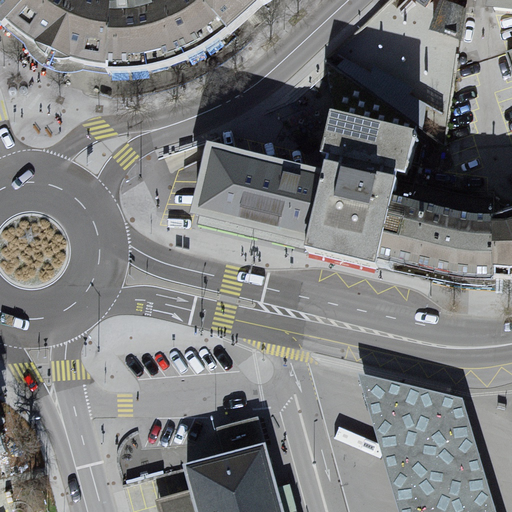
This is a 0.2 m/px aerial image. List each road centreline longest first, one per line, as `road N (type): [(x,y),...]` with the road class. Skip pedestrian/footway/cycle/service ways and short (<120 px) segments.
road 1 (primary): [(506,345),(454,341),(230,282),(153,257),(98,225)]
road 2 (primary): [(282,329),(443,358),(506,345)]
road 3 (primary): [(74,303),(140,299),(282,329)]
road 4 (residential): [(179,122),(233,100),(348,0)]
road 5 (residential): [(0,320),(80,511)]
road 6 (residential): [(270,397),(145,405),(72,397)]
road 7 (residential): [(294,355),(338,511)]
road 8 (residential): [(179,122),(97,130),(46,178)]
road 9 (residential): [(93,212),(125,158),(179,122)]
road 10 (residential): [(315,511),(285,406),(270,397)]
